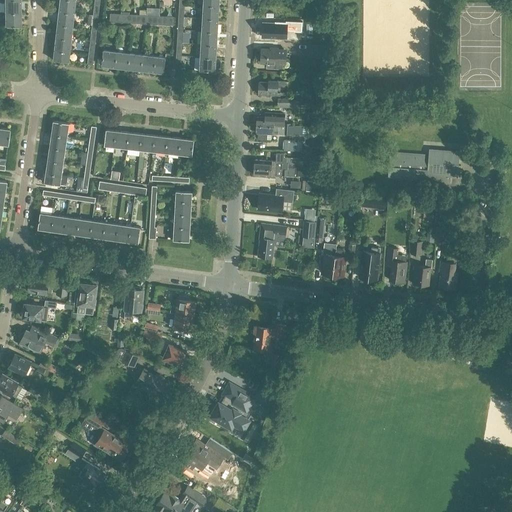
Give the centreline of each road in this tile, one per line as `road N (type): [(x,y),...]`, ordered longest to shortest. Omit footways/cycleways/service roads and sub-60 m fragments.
road 1 (residential): [(511,321),(229,286)]
road 2 (residential): [(117,511),(207,368),(229,286)]
road 3 (residential): [(229,286),(14,255)]
road 4 (residential): [(238,118),(38,94)]
road 5 (residential): [(229,286),(238,118)]
road 6 (residential): [(14,255),(38,94)]
